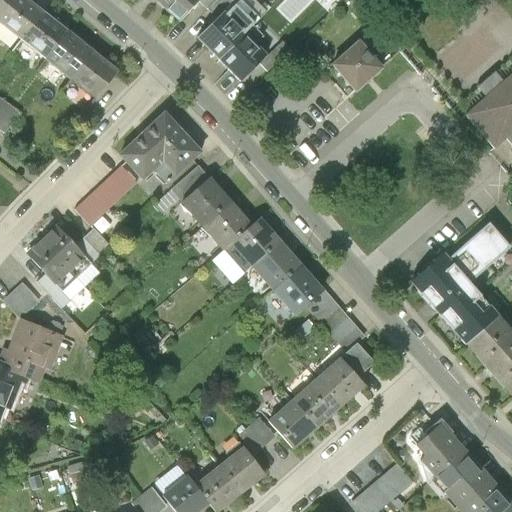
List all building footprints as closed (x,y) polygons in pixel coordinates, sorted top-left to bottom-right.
[(42,14),(23,0),(10,0),(0,13),(0,27),(20,43),(42,14)] [(0,0),(0,13),(10,0),(0,0)] [(161,0),(144,0),(154,8),(161,0)] [(161,0),(154,8),(176,27),(198,2),(199,0),(161,0)] [(217,21),(195,45),(218,67),(245,40),(255,30),(248,23),(254,16),(238,0),(217,21)] [(199,0),(198,2),(207,11),(217,0),(199,0)] [(217,0),(207,11),(217,21),(238,0),(217,0)] [(42,14),(20,43),(46,63),(69,35),(42,14)] [(389,45),(400,57),(413,44),(402,33),(389,45)] [(69,35),(46,63),(71,82),(94,55),(69,35)] [(245,40),(218,67),(238,87),(258,66),(265,60),(245,40)] [(381,71),(357,43),(329,67),(354,95),(381,71)] [(282,44),(265,60),(258,66),(266,74),(289,52),(282,44)] [(94,55),(71,82),(96,102),(118,74),(94,55)] [(511,76),(502,85),(494,77),(476,92),(484,101),(461,121),(493,158),(507,145),(511,150),(511,76)] [(0,96),(0,128),(5,132),(20,112),(0,96)] [(163,105),(116,149),(142,175),(153,165),(166,178),(197,149),(201,145),(163,105)] [(204,157),(197,149),(166,178),(164,180),(170,187),(198,163),(204,157)] [(120,163),(73,207),(89,224),(136,180),(120,163)] [(179,198),(207,174),(198,163),(170,187),(179,198)] [(207,174),(179,198),(200,222),(231,195),(209,172),(207,174)] [(179,198),(170,187),(151,203),(161,214),(179,198)] [(231,195),(200,222),(221,246),(229,239),(251,219),(231,195)] [(251,219),(229,239),(251,263),(281,236),(260,212),(251,219)] [(412,285),(466,346),(500,316),(472,285),(511,249),(511,239),(495,221),(454,257),(450,252),(412,285)] [(53,223),(38,237),(75,276),(90,260),(74,244),(53,223)] [(93,226),(74,244),(90,260),(109,243),(103,236),(93,226)] [(110,230),(103,236),(109,243),(115,237),(110,230)] [(281,236),(251,263),(272,288),(302,260),(281,236)] [(38,237),(24,251),(44,270),(61,289),(75,276),(38,237)] [(302,260),(272,288),(293,312),(304,303),(322,287),(324,285),(302,260)] [(61,289),(44,270),(34,280),(60,309),(70,299),(61,289)] [(37,298),(22,281),(3,298),(18,315),(37,298)] [(322,287),(304,303),(346,350),(358,340),(364,334),(322,287)] [(63,334),(19,316),(6,347),(1,345),(0,347),(0,364),(22,373),(38,380),(44,365),(49,367),(63,334)] [(466,346),(511,398),(511,330),(500,316),(466,346)] [(346,350),(339,356),(356,375),(374,359),(358,340),(346,350)] [(339,356),(315,376),(340,405),(364,385),(356,375),(339,356)] [(22,373),(0,364),(0,410),(4,402),(10,404),(22,373)] [(340,405),(315,376),(292,397),(317,425),(340,405)] [(292,446),(317,425),(292,397),(267,418),(292,446)] [(244,428),(238,433),(255,452),(274,434),(258,416),(244,428)] [(467,445),(441,416),(416,439),(425,450),(420,454),(425,483),(432,476),(467,445)] [(234,429),(238,433),(244,428),(241,424),(234,429)] [(152,433),(144,440),(151,449),(159,443),(152,433)] [(239,443),(216,462),(238,491),(262,472),(239,443)] [(467,445),(432,476),(463,511),(482,511),(507,491),(467,445)] [(367,511),(409,477),(396,461),(354,497),(366,511),(367,511)] [(216,462),(191,481),(208,502),(214,510),(238,491),(216,462)] [(185,474),(160,494),(174,511),(194,511),(208,502),(191,481),(185,474)] [(150,486),(129,503),(136,511),(156,511),(166,504),(150,486)] [(511,511),(511,497),(507,491),(482,511),(511,511)] [(387,504),(392,511),(393,511),(403,504),(397,496),(387,504)]
